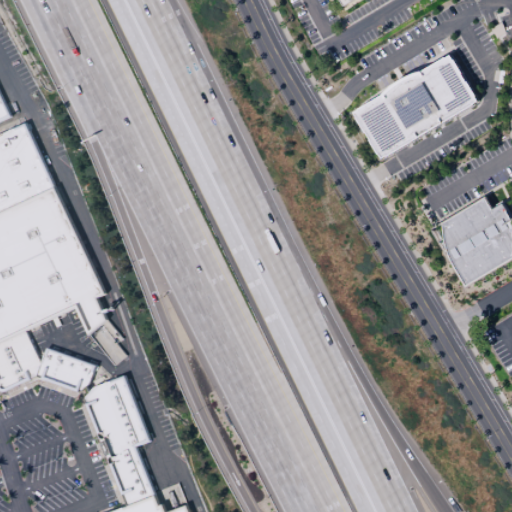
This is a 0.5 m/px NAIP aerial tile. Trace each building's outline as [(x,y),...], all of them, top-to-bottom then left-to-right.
[(354,113),(359,110),(358,109),(382,95),(386,91),(391,86),(396,82),(403,78),(409,75),(416,73),(422,71),(447,56),(448,57),(452,54),(455,59),(456,58),(465,73),(464,74),(469,81),(470,81),(479,96),(478,96),(480,100),(476,103),(476,104),(388,157),(387,156),(382,159),(379,155),(370,140),(371,140),(366,132),(365,133),(356,118),(357,118),(354,113)] [(0,95),(10,117),(0,121),(0,95)] [(0,133),(23,123),(53,187),(52,188),(0,212),(0,133)] [(0,212),(52,188),(103,294),(94,297),(105,320),(86,335),(73,307),(24,331),(0,342),(0,212)] [(511,261),(467,287),(452,261),(446,247),(444,235),(443,223),(486,198),(493,210),(504,204),(511,218),(511,220),(511,261)] [(0,342),(24,331),(39,363),(34,377),(34,379),(7,391),(4,392),(2,391),(0,390),(0,342)] [(39,363),(44,347),(96,366),(89,385),(82,391),(79,392),(76,392),(34,377),(39,363)] [(82,398),(92,387),(123,375),(149,441),(135,447),(154,495),(124,506),(106,460),(106,458),(107,457),(109,456),(102,439),(100,439),(98,439),(97,437),(95,433),(95,431),(82,398)] [(154,495),(158,505),(161,504),(163,511),(166,511),(185,505),(187,511),(108,511),(124,506),(154,495)]
